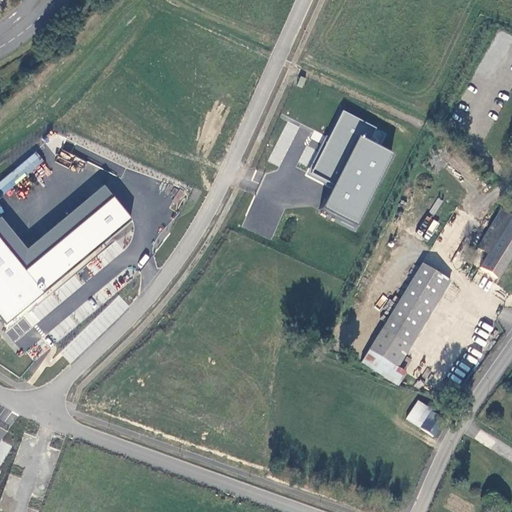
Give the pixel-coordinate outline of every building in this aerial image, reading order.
[(311,172),(336,185),(324,209),(357,226),(394,154),(370,142),(377,130),(342,112),(311,172)] [(36,151),(0,180),(0,196),(44,161),(36,151)] [(0,234),(0,313),(7,322),(131,219),(110,194),(25,265),(0,234)] [(478,268),(480,269),(511,288),(511,217),(501,211),(477,248),(487,254),(478,268)] [(469,263),(478,268),(487,254),(477,248),(469,263)] [(422,264),(370,349),(392,364),(446,278),(422,264)] [(511,293),(511,288),(480,269),(472,281),(506,303),(511,293)] [(421,428),(432,413),(433,411),(419,402),(407,421),(420,429),(421,428)] [(435,437),(446,423),(432,413),(421,428),(435,437)]
